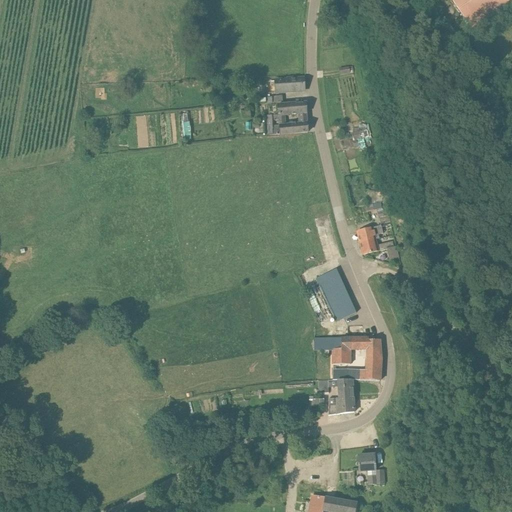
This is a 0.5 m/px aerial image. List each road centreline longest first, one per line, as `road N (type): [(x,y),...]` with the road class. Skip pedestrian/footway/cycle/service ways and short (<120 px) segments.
road 1 (unclassified): [(110,511),(235,446),(358,422),(386,394),(388,347),(338,214),(321,136),(311,73),(314,0)]
road 2 (track): [(511,399),(414,287),(377,268),(359,271)]
